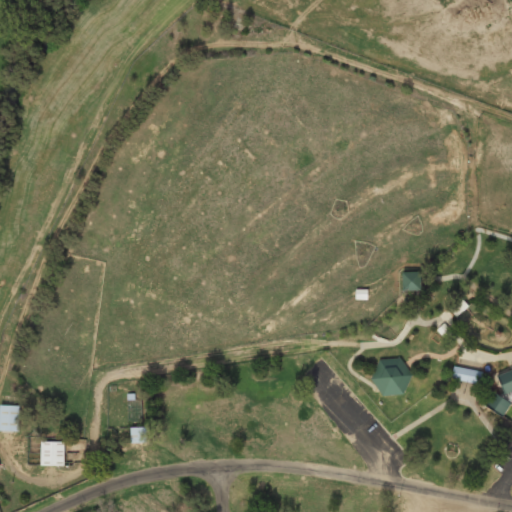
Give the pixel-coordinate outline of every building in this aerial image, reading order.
[(401,272),(401,290),(415,290),(420,290),(420,279),(420,272),(401,272)] [(355,289),(354,299),(367,300),(367,289),(355,289)] [(448,309),(455,317),(465,308),(468,306),(461,298),(448,309)] [(435,330),(444,339),(451,332),(443,323),(435,330)] [(378,360),(369,379),(376,388),(381,396),(402,394),(411,375),(404,365),(398,358),(378,360)] [(453,366),(450,379),(465,382),(478,384),(480,385),(483,372),(468,369),(453,366)] [(511,369),(496,376),(504,395),(511,391),(511,369)] [(492,392),(510,404),(501,417),(483,405),(492,392)] [(0,430),(18,432),(19,406),(0,405),(0,430)] [(146,427),(130,427),(130,443),(146,442),(146,427)] [(63,466),(63,442),(40,442),(40,466),(63,466)]
